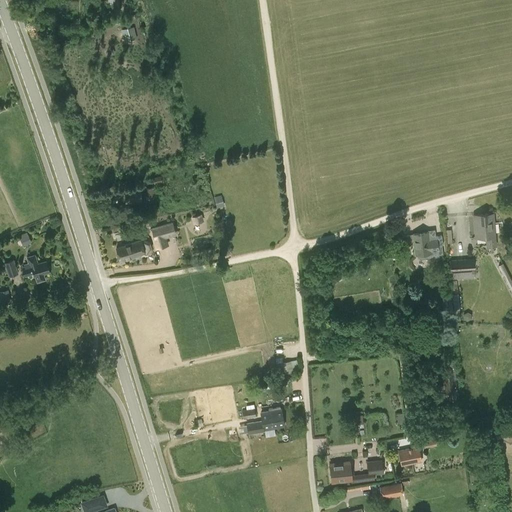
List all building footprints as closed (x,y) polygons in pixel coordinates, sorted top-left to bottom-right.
[(133,28),(119,28),(119,38),(133,38),(133,28)] [(134,189),(124,190),(125,202),(141,200),(139,185),(134,186),(134,189)] [(495,245),(493,213),(473,215),(475,238),(486,237),(487,246),(495,245)] [(191,216),(195,237),(205,235),(201,214),(191,216)] [(148,228),(155,249),(169,245),(167,238),(174,236),(176,235),(172,221),(148,228)] [(16,236),(21,246),(30,242),(25,232),(16,236)] [(413,245),(414,251),(413,251),(412,252),(412,254),(413,255),(415,255),(416,255),(418,258),(419,259),(421,259),(439,257),(439,255),(443,255),(442,245),(443,245),(441,235),(435,236),(435,239),(429,240),(428,232),(406,235),(408,245),(413,245)] [(140,239),(140,240),(117,247),(121,261),(122,261),(144,254),(144,255),(148,253),(150,249),(150,246),(150,243),(147,240),(144,239),(140,239)] [(35,276),(36,282),(45,280),(43,274),(49,272),(45,260),(37,263),(34,254),(26,257),(28,263),(22,265),(25,276),(34,273),(35,276)] [(475,278),(474,258),(448,260),(451,315),(459,314),(457,279),(475,278)] [(3,263),(8,277),(18,273),(16,267),(13,259),(3,263)] [(511,281),(503,263),(498,265),(511,293),(511,281)] [(447,300),(442,300),(444,320),(450,320),(447,300)] [(299,371),(297,360),(283,362),(283,364),(276,365),(278,373),(285,372),(285,374),(299,371)] [(455,394),(453,368),(443,368),(444,395),(455,394)] [(261,413),(262,420),(246,423),(248,435),(264,431),(264,429),(284,425),(281,409),(280,409),(280,407),(280,406),(268,408),(268,411),(261,413)] [(241,409),(236,410),(238,420),(243,419),(252,417),(251,408),(241,409)] [(421,438),(422,446),(436,444),(435,436),(421,438)] [(401,465),(421,461),(418,446),(398,450),(401,465)] [(366,462),(368,475),(383,473),(381,460),(366,462)] [(349,462),(341,463),(341,464),(329,465),(331,482),(352,480),(349,462)] [(379,486),(381,499),(399,496),(403,495),(401,482),(379,486)] [(94,498),(82,502),(85,511),(88,511),(98,509),(94,498)]
